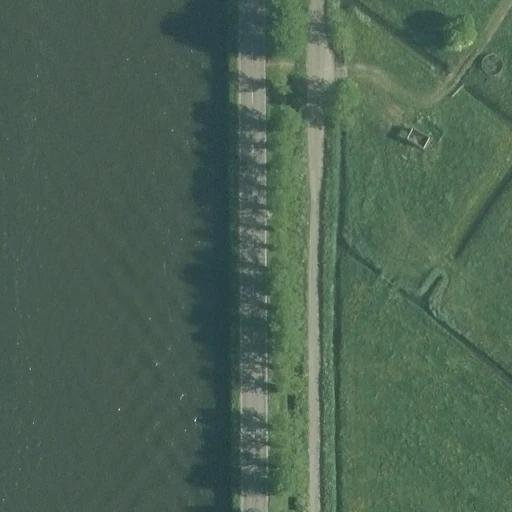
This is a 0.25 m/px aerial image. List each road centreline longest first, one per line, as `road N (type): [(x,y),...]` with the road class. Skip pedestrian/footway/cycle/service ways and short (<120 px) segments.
road 1 (tertiary): [(254,0),(258,511)]
road 2 (unclassified): [(314,0),(317,511)]
road 3 (track): [(510,0),(435,99),(408,96),(358,72),(315,71)]
